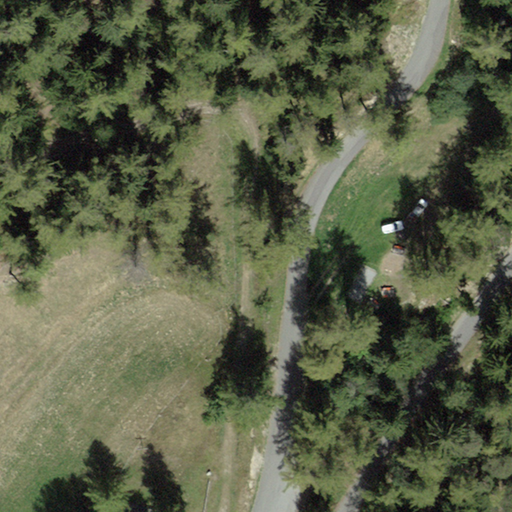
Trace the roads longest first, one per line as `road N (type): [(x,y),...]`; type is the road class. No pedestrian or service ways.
road 1 (track): [(219,511),(225,394),(241,334),(245,197),(262,125),(239,112),(52,150),(0,171)]
road 2 (unclassified): [(269,511),(304,221),(322,183),(417,78),(440,0)]
road 3 (unclassified): [(511,265),(422,389),(350,511)]
